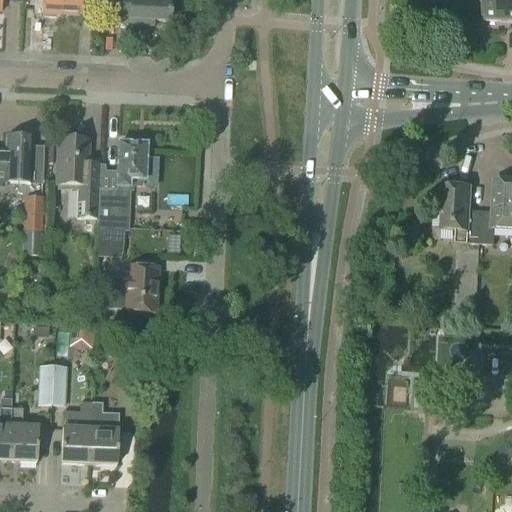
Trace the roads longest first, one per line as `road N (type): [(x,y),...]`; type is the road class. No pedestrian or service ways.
road 1 (residential): [(213,321),(223,82)]
road 2 (residential): [(223,82),(0,75)]
road 3 (tertiary): [(312,105),(308,318)]
road 4 (tertiary): [(308,318),(340,119)]
road 5 (tertiary): [(297,511),(308,318)]
road 6 (tertiary): [(340,119),(511,108)]
road 7 (tertiary): [(511,94),(342,88)]
road 8 (residential): [(130,506),(0,501)]
